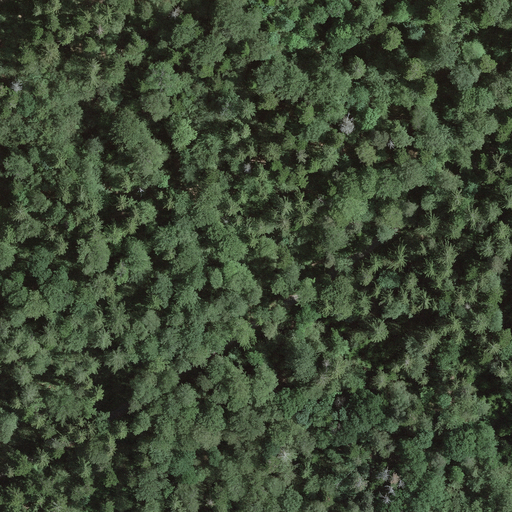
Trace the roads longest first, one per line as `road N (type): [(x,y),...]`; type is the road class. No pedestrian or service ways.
road 1 (unclassified): [(511,135),(328,279),(95,426),(0,472)]
road 2 (track): [(511,231),(438,348),(413,415),(342,511)]
